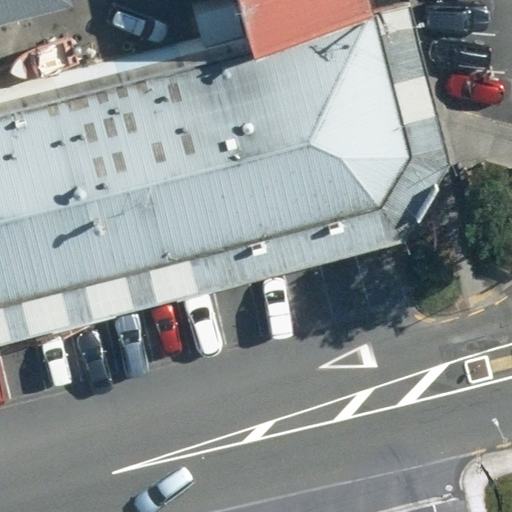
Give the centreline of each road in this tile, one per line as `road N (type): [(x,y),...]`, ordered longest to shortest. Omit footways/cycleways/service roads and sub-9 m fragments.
road 1 (residential): [(319,431),(0,508)]
road 2 (residential): [(319,431),(389,377),(445,351),(511,335)]
road 3 (residential): [(511,422),(401,437),(319,431)]
